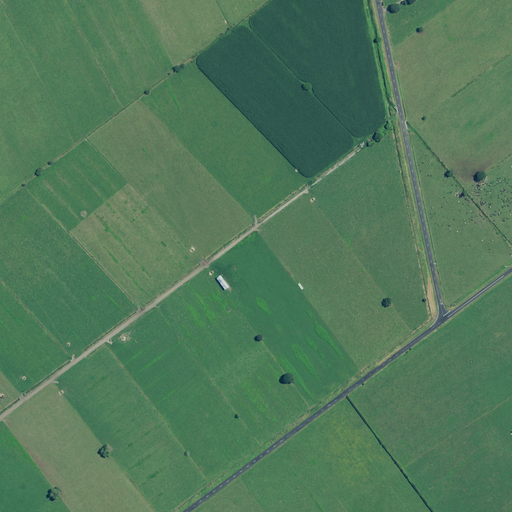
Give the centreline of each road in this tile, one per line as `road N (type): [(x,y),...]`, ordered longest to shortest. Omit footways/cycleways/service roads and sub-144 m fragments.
road 1 (unclassified): [(378,0),(443,319)]
road 2 (unclassified): [(443,319),(185,511)]
